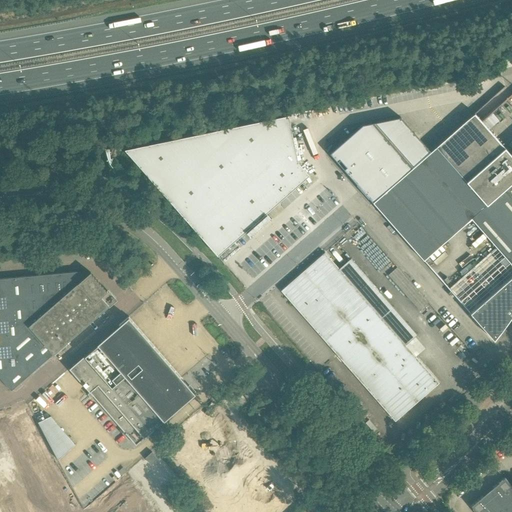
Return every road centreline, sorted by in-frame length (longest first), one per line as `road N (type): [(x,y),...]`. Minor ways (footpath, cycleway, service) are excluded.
road 1 (secondary): [(391,511),(134,224),(77,200),(0,197)]
road 2 (motorway): [(0,83),(409,0)]
road 3 (motorway): [(271,0),(0,50)]
road 4 (tertiary): [(403,511),(511,407)]
